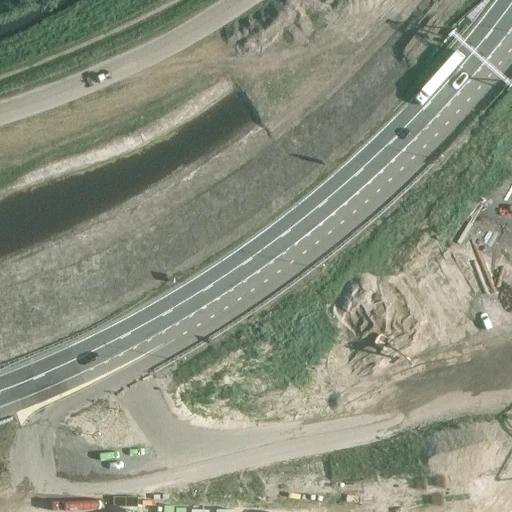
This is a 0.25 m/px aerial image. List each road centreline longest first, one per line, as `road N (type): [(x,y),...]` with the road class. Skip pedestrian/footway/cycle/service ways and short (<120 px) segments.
road 1 (motorway): [(511,15),(438,103),(280,250),(184,312),(0,395)]
road 2 (unknown): [(0,76),(174,0)]
